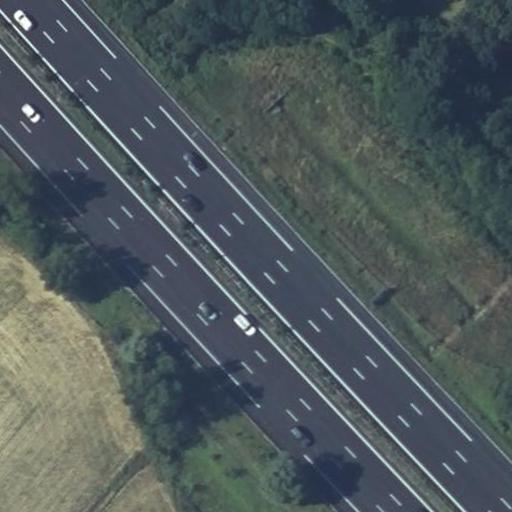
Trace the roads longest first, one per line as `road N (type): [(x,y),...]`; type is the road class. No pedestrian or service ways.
road 1 (motorway): [(504,511),(30,0)]
road 2 (motorway): [(0,79),(397,511)]
